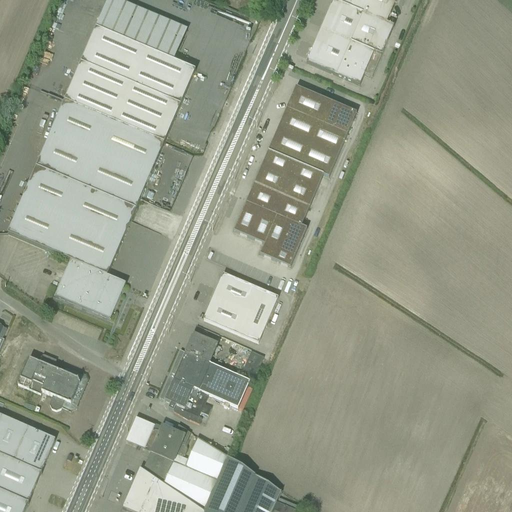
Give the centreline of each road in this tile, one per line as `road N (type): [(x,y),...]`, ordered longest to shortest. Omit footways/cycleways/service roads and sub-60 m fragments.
road 1 (primary): [(131,382),(297,0)]
road 2 (unknown): [(0,193),(87,0)]
road 3 (unknown): [(407,0),(373,87),(271,59)]
road 4 (unclassified): [(131,382),(0,296)]
road 5 (primary): [(76,511),(131,382)]
road 6 (unknown): [(148,0),(271,59)]
